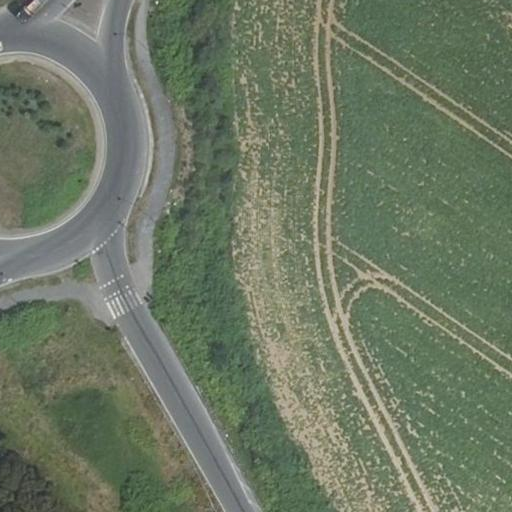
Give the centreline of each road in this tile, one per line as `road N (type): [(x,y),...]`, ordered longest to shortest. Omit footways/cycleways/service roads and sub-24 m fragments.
road 1 (motorway): [(241,511),(119,292),(104,250),(110,206)]
road 2 (secondary): [(110,206),(125,143),(104,83)]
